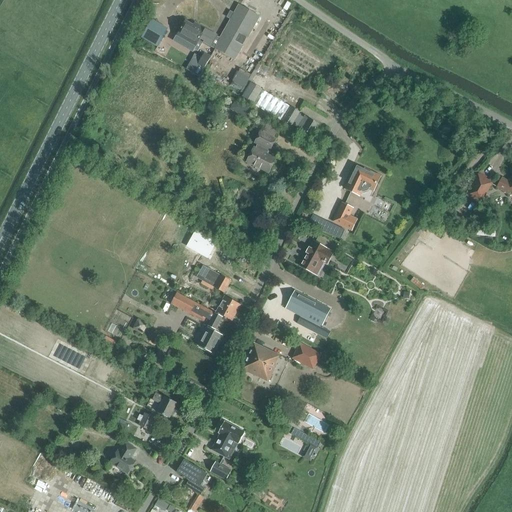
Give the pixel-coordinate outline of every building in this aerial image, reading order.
[(239,5),(220,38),(214,49),(234,60),(259,16),(239,5)] [(158,47),(169,27),(152,19),(142,38),(158,47)] [(185,22),(177,35),(195,45),(204,29),(197,25),(195,28),(185,22)] [(220,38),(204,29),(195,45),(200,47),(203,42),(214,49),(220,38)] [(205,52),(197,64),(203,68),(211,56),(205,52)] [(243,93),(249,77),(237,72),(231,88),(243,93)] [(261,90),(251,83),(242,97),(253,104),(261,90)] [(254,110),(236,100),(230,110),(248,120),(254,110)] [(185,103),(182,107),(189,111),(191,106),(185,103)] [(298,127),(311,135),(318,124),(305,116),(303,119),(298,115),(299,113),(291,108),(283,121),(291,126),(293,124),(298,127)] [(254,149),(253,148),(246,162),(268,173),(276,159),(266,154),(268,150),(270,151),(275,139),(260,131),(254,143),(256,144),(254,149)] [(353,174),(345,189),(359,196),(361,192),(364,192),(367,191),(369,189),(373,191),(380,177),(365,169),(364,170),(360,168),(355,170),(353,174)] [(486,177),(479,173),(466,196),(480,204),(491,184),(485,180),(486,177)] [(511,177),(509,182),(502,178),(496,188),(508,195),(509,194),(511,194),(511,177)] [(179,196),(171,192),(167,199),(176,203),(179,196)] [(342,203),(339,208),(333,222),(351,230),(357,220),(349,216),(353,208),(342,203)] [(327,233),(341,239),(346,228),(331,222),(327,233)] [(313,242),(303,261),(300,266),(313,273),(319,261),(326,265),(333,253),(313,242)] [(197,278),(224,293),(230,281),(203,267),(197,278)] [(285,308),(321,327),(331,309),(294,290),(285,308)] [(222,317),(177,294),(171,305),(203,321),(205,318),(211,321),(208,326),(210,327),(209,329),(207,328),(198,346),(212,353),(222,335),(213,331),(214,329),(215,330),(222,317)] [(240,305),(225,297),(216,312),(231,320),(240,305)] [(132,327),(141,335),(148,327),(140,319),(132,327)] [(330,355),(323,351),(321,354),(298,342),(294,350),(296,351),(292,358),(313,369),(314,367),(317,361),(322,364),(324,365),(326,361),(330,355)] [(254,343),(241,369),(268,382),(277,364),(276,362),(279,355),(254,343)] [(332,356),(330,360),(338,365),(341,360),(332,356)] [(160,404),(156,412),(169,418),(177,403),(164,397),(155,393),(152,401),(160,404)] [(139,414),(137,420),(140,421),(138,425),(148,430),(149,430),(155,418),(144,413),(143,416),(139,414)] [(127,430),(130,425),(119,419),(117,424),(127,430)] [(287,424),(299,430),(302,425),(290,419),(287,424)] [(218,433),(220,434),(212,450),(229,459),(238,443),(238,444),(244,432),(224,422),(218,433)] [(300,432),(294,429),(291,434),(297,437),(300,432)] [(305,455),(314,460),(319,450),(317,449),(321,443),(313,439),(305,455)] [(118,450),(110,463),(127,474),(135,461),(130,458),(136,449),(125,442),(119,451),(118,450)] [(202,471),(184,460),(177,472),(189,480),(185,486),(200,496),(205,487),(200,484),(207,473),(202,470),(202,471)] [(215,462),(210,472),(226,480),(231,471),(215,462)] [(187,511),(194,511),(203,498),(198,494),(187,511)] [(171,511),(174,511),(176,506),(158,500),(156,507),(171,511)]
